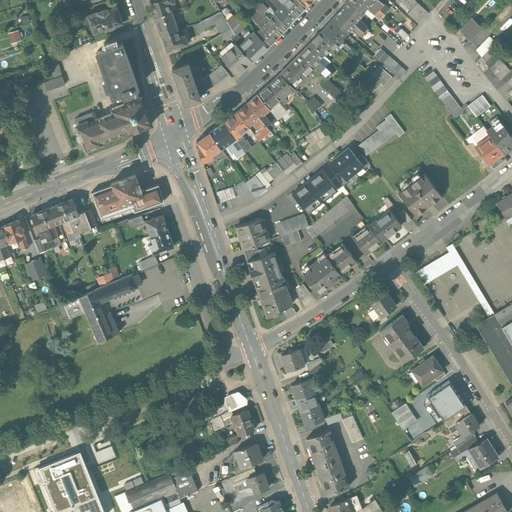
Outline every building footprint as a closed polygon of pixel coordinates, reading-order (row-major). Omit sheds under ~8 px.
[(74,0),(62,0),(66,10),(77,6),(74,0)] [(172,0),(156,0),(157,1),(149,4),(154,17),(171,11),(170,8),(169,5),(174,3),(172,0)] [(296,16),(278,0),(268,0),(267,1),(269,3),(270,1),(278,9),(274,14),(287,26),(296,16)] [(278,0),(296,16),(306,6),(299,0),(278,0)] [(385,15),(368,0),(348,0),(348,1),(363,13),(363,14),(365,11),(364,9),(365,8),(368,8),(368,9),(380,20),(385,15)] [(368,0),(385,15),(389,10),(378,0),(368,0)] [(348,1),(331,20),(345,32),(347,34),(351,28),(360,36),(368,28),(358,19),(363,13),(348,1)] [(416,3),(407,13),(418,23),(428,12),(416,3)] [(287,26),(274,14),(269,19),(263,13),(266,10),(264,8),(265,6),(263,5),(260,8),(257,5),(253,9),(256,12),(260,16),(258,17),(277,36),(287,26)] [(107,7),(95,11),(95,13),(86,15),(92,34),(104,30),(105,32),(114,29),(114,27),(122,24),(116,6),(108,9),(107,7)] [(498,24),(509,12),(506,8),(494,21),(498,24)] [(171,11),(154,17),(161,36),(178,30),(171,11)] [(373,17),(365,11),(363,14),(370,20),(373,17)] [(220,12),(200,22),(204,30),(214,25),(220,34),(230,27),(229,26),(220,12)] [(277,36),(258,17),(260,16),(256,12),(249,20),(251,21),(252,20),(260,28),(255,33),(268,45),(277,36)] [(469,41),(483,28),(472,17),(458,30),(469,41)] [(245,25),(241,20),(239,22),(236,19),(233,22),(231,20),(230,22),(231,23),(229,26),(230,27),(234,34),(236,34),(245,25)] [(345,32),(331,20),(321,30),(337,44),(347,53),(351,49),(346,44),(345,44),(344,44),(343,44),(342,45),(340,43),(344,40),(341,38),(345,32)] [(220,34),(226,42),(231,38),(230,38),(234,34),(230,27),(220,34)] [(401,29),(396,33),(404,40),(408,35),(401,29)] [(471,41),(476,46),(489,34),(483,29),(471,41)] [(178,30),(161,36),(166,52),(188,44),(185,34),(180,36),(178,30)] [(337,44),(321,30),(310,42),(323,54),(324,55),(332,47),(333,48),(337,44)] [(268,45),(255,33),(254,31),(243,41),(238,46),(252,61),(268,45)] [(243,41),(236,34),(234,34),(230,38),(231,38),(235,43),(238,46),(243,41)] [(89,35),(77,39),(79,45),(91,41),(89,35)] [(485,42),(476,50),(481,57),(494,43),(489,38),(485,42)] [(323,54),(310,42),(300,53),(321,72),(325,67),(320,62),(318,62),(318,59),(323,54)] [(125,103),(111,109),(113,113),(93,121),(91,113),(74,120),(86,150),(102,144),(101,141),(115,135),(125,131),(126,134),(135,131),(135,132),(143,129),(143,128),(151,124),(141,97),(138,98),(134,89),(137,88),(122,43),(96,52),(106,80),(103,81),(106,89),(109,88),(111,96),(122,93),(125,103)] [(238,46),(235,43),(220,56),(237,74),(252,61),(238,46)] [(380,48),(373,57),(382,64),(389,56),(380,48)] [(65,85),(54,53),(44,57),(51,79),(44,82),(47,91),(65,85)] [(321,72),(300,53),(288,65),(304,80),(308,76),(306,74),(311,69),(313,72),(317,76),(320,73),(321,72)] [(389,56),(382,64),(386,68),(393,60),(389,56)] [(499,59),(490,68),(501,80),(510,71),(499,59)] [(393,60),(386,68),(390,72),(398,64),(393,60)] [(187,63),(173,68),(185,103),(199,98),(198,94),(194,84),(187,63)] [(398,64),(390,72),(394,76),(402,68),(398,64)] [(216,70),(212,73),(207,77),(201,80),(194,84),(198,94),(206,90),(211,87),(217,83),(223,79),(228,74),(221,65),(216,70)] [(304,80),(288,65),(279,73),(295,88),(304,80)] [(321,72),(320,73),(324,76),(328,71),(325,67),(321,72)] [(402,68),(394,76),(399,80),(406,71),(402,68)] [(433,71),(424,78),(428,83),(437,76),(433,71)] [(295,88),(279,73),(268,84),(282,98),(286,102),(297,91),(295,88)] [(381,84),(373,76),(365,85),(373,93),(381,84)] [(437,76),(428,83),(431,87),(440,81),(437,76)] [(349,100),(328,80),(322,86),(343,106),(349,100)] [(440,81),(431,87),(435,92),(443,85),(440,81)] [(282,98),(268,84),(257,94),(269,109),(282,98)] [(443,85),(435,92),(438,96),(447,90),(443,85)] [(447,90),(438,96),(441,101),(450,94),(447,90)] [(269,109),(257,94),(248,103),(259,118),(265,126),(269,131),(274,127),(272,124),(278,120),(269,109)] [(450,94),(441,101),(445,105),(454,99),(450,94)] [(482,95),(467,106),(476,117),(490,106),(482,95)] [(308,101),(314,111),(322,106),(314,98),(308,101)] [(454,99),(445,105),(448,110),(457,103),(454,99)] [(248,103),(237,112),(248,127),(254,122),(261,130),(265,126),(259,118),(248,103)] [(457,103),(448,110),(452,114),(460,108),(457,103)] [(248,127),(237,112),(223,123),(239,146),(245,152),(252,148),(247,141),(246,142),(241,134),(249,128),(248,127)] [(379,129),(358,145),(366,155),(386,139),(384,136),(393,129),(399,136),(404,132),(390,114),(385,118),(386,119),(376,126),(379,129)] [(499,121),(494,125),(494,124),(486,130),(491,137),(503,153),(511,148),(511,149),(511,147),(511,137),(511,135),(508,130),(507,131),(502,124),(499,121)] [(223,123),(210,132),(221,148),(225,145),(230,152),(232,151),(237,158),(245,152),(239,146),(223,123)] [(261,130),(254,135),(258,140),(269,131),(265,126),(261,130)] [(319,128),(309,134),(316,143),(325,137),(319,128)] [(210,132),(197,141),(200,146),(197,148),(198,148),(202,162),(209,159),(213,156),(212,154),(221,148),(210,132)] [(309,134),(305,137),(311,146),(316,143),(309,134)] [(503,153),(491,137),(483,142),(482,141),(475,146),(475,147),(480,153),(488,165),(503,153)] [(472,142),(466,146),(475,157),(480,153),(475,147),(475,146),(472,142)] [(348,148),(340,155),(354,173),(363,166),(357,158),(348,148)] [(301,162),(294,153),(289,156),(296,166),(301,162)] [(294,163),(287,154),(282,157),(290,167),(294,163)] [(369,164),(361,154),(357,158),(363,166),(365,168),(369,164)] [(354,173),(340,155),(331,162),(339,172),(345,180),(354,173)] [(290,167),(282,157),(277,161),(285,171),(290,167)] [(276,163),(267,170),(273,179),(283,172),(276,163)] [(330,180),(322,170),(311,178),(311,177),(306,181),(322,201),(337,189),(330,180)] [(345,180),(339,172),(334,176),(335,177),(343,186),(347,182),(345,180)] [(375,173),(367,180),(371,184),(379,177),(375,173)] [(424,173),(413,181),(411,179),(407,182),(409,184),(398,193),(414,215),(440,195),(424,173)] [(255,175),(244,183),(250,190),(255,198),(266,190),(255,175)] [(134,177),(91,192),(101,220),(133,208),(134,212),(164,201),(158,184),(139,191),(134,177)] [(342,186),(335,177),(330,180),(337,189),(338,190),(342,186)] [(243,181),(233,187),(240,197),(250,190),(244,183),(243,181)] [(306,181),(302,185),(292,194),(299,202),(307,212),(322,201),(306,181)] [(232,187),(216,192),(219,203),(236,198),(232,187)] [(292,194),(291,193),(286,196),(294,206),(299,202),(292,194)] [(511,193),(496,203),(509,226),(511,224),(511,193)] [(346,197),(326,213),(333,222),(354,207),(346,197)] [(72,199),(62,203),(73,231),(76,229),(89,224),(84,211),(78,214),(72,199)] [(62,203),(52,207),(58,222),(62,221),(67,233),(73,231),(62,203)] [(52,207),(42,211),(53,239),(58,237),(53,224),(58,222),(52,207)] [(99,231),(90,209),(84,211),(89,224),(93,233),(99,231)] [(406,209),(401,212),(406,222),(411,219),(406,209)] [(389,210),(372,223),(373,224),(370,227),(369,225),(368,226),(369,227),(379,241),(380,240),(379,239),(382,236),(383,238),(386,236),(387,236),(394,231),(394,230),(401,225),(389,210)] [(42,211),(31,215),(40,238),(40,239),(46,237),(47,241),(53,239),(42,211)] [(326,213),(311,225),(308,226),(305,227),(313,238),(334,223),(333,222),(326,213)] [(304,214),(298,216),(302,228),(305,227),(308,226),(304,214)] [(162,215),(145,221),(150,236),(167,230),(162,215)] [(141,216),(129,220),(131,227),(143,222),(141,216)] [(298,216),(280,222),(285,235),(297,230),(302,228),(298,216)] [(260,219),(236,227),(244,249),(268,241),(260,219)] [(18,220),(3,226),(9,242),(18,239),(22,250),(28,247),(24,236),(18,220)] [(3,226),(0,227),(0,248),(4,258),(9,256),(4,244),(9,242),(3,226)] [(369,227),(363,232),(362,231),(352,238),(365,256),(381,243),(379,241),(369,227)] [(167,230),(150,236),(152,242),(150,243),(153,253),(173,246),(167,230)] [(285,235),(281,236),(285,246),(301,240),(297,230),(285,235)] [(40,238),(34,241),(38,253),(45,251),(40,239),(40,238)] [(356,262),(344,245),(334,252),(334,253),(328,258),(340,274),(356,262)] [(283,278),(274,252),(249,261),(257,287),(283,278)] [(449,252),(416,272),(421,280),(455,260),(449,252)] [(326,256),(319,261),(318,260),(308,267),(309,268),(302,274),(317,294),(342,276),(340,274),(328,258),(326,256)] [(39,257),(24,264),(32,282),(48,275),(39,257)] [(156,257),(146,261),(148,267),(159,263),(156,257)] [(283,278),(257,287),(268,317),(277,313),(276,310),(292,304),(283,278)] [(114,282),(79,297),(85,311),(87,315),(89,321),(106,315),(101,302),(119,295),(114,282)] [(303,285),(293,292),(300,302),(310,294),(303,285)] [(383,289),(369,299),(375,308),(368,313),(373,321),(380,316),(381,316),(384,314),(395,306),(383,289)] [(79,297),(56,307),(62,321),(85,311),(79,297)] [(511,303),(476,325),(494,356),(511,385),(511,399),(505,403),(511,413),(511,303)] [(380,316),(373,321),(377,327),(387,319),(384,314),(381,316),(380,316)] [(87,315),(78,319),(80,324),(89,321),(87,315)] [(402,315),(380,332),(402,362),(423,347),(406,324),(408,323),(402,315)] [(298,349),(281,355),(286,371),(304,365),(298,349)] [(432,356),(412,370),(422,385),(433,377),(442,371),(432,356)] [(320,358),(306,363),(309,371),(318,364),(322,361),(320,358)] [(309,371),(308,371),(311,378),(322,370),(318,364),(309,371)] [(442,371),(433,377),(436,382),(445,376),(442,371)] [(309,378),(291,384),(296,398),(313,392),(312,386),(310,387),(307,379),(309,379),(309,378)] [(443,421),(465,406),(458,395),(457,396),(455,392),(456,391),(448,381),(426,396),(430,401),(428,402),(438,417),(440,416),(443,421)] [(227,402),(205,412),(214,432),(225,426),(222,419),(232,416),(231,415),(233,414),(230,408),(241,403),(241,397),(235,392),(227,395),(227,402)] [(313,392),(296,398),(301,412),(318,406),(316,400),(315,401),(312,393),(314,392),(313,392)] [(396,400),(389,405),(393,411),(400,406),(396,400)] [(400,406),(393,411),(390,413),(403,431),(415,422),(403,404),(400,406)] [(318,406),(301,412),(306,425),(323,419),(321,419),(319,412),(320,411),(318,406)] [(478,427),(465,406),(443,421),(451,433),(458,429),(462,435),(463,436),(471,431),(478,427)] [(233,414),(231,415),(232,416),(238,435),(254,429),(247,409),(233,414)] [(339,413),(325,418),(327,424),(341,419),(339,413)] [(341,419),(352,443),(362,439),(352,416),(341,419)] [(329,430),(306,438),(316,466),(339,459),(329,430)] [(471,431),(463,436),(462,435),(461,437),(465,443),(474,437),(471,431)] [(236,436),(224,440),(226,447),(238,442),(236,436)] [(465,443),(457,448),(460,453),(469,448),(477,443),(474,437),(465,443)] [(477,443),(469,448),(481,467),(497,457),(485,438),(477,443)] [(256,443),(234,451),(241,468),(263,459),(256,443)] [(104,511),(80,450),(38,467),(43,479),(37,481),(50,511),(104,511)] [(339,459),(316,466),(326,494),(348,487),(339,459)] [(415,486),(434,475),(427,464),(408,476),(415,486)] [(253,468),(232,477),(237,490),(250,486),(247,478),(256,474),(253,468)] [(169,472),(114,496),(121,511),(166,511),(166,510),(168,509),(166,504),(180,498),(169,472)] [(256,474),(247,478),(250,486),(252,485),(255,493),(268,488),(263,472),(256,474)] [(202,479),(188,485),(192,493),(206,488),(202,479)] [(507,511),(496,493),(463,511),(507,511)] [(356,495),(330,505),(332,511),(357,511),(362,509),(361,509),(356,495)] [(374,499),(361,509),(362,509),(357,511),(369,511),(374,509),(379,506),(374,499)] [(273,500),(255,508),(257,511),(284,511),(283,509),(281,505),(279,500),(275,502),(274,501),(273,500)]
